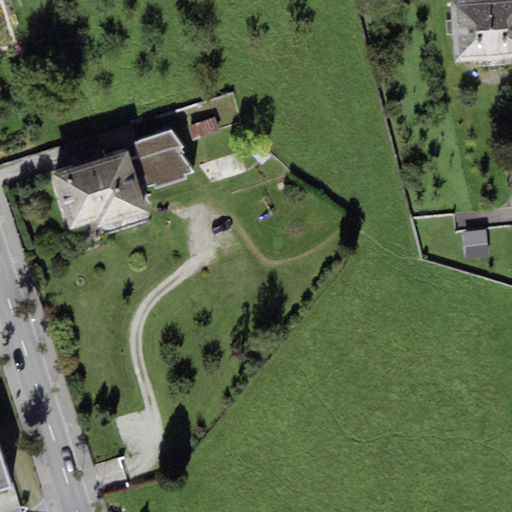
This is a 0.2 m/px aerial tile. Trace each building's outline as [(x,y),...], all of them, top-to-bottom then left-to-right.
[(511,0),(451,0),(450,0),(455,63),(511,58),(511,0)] [(172,131),(134,143),(139,157),(132,160),(138,181),(146,179),(146,186),(154,184),(156,189),(186,179),(185,175),(193,173),(181,156),(184,153),(181,149),(184,148),(172,131)] [(129,151),(51,175),(68,231),(101,221),(103,228),(149,214),(138,181),(132,160),(129,151)] [(489,253),(486,226),(465,228),(468,255),(489,253)] [(0,480),(12,476),(0,440),(0,480)]
